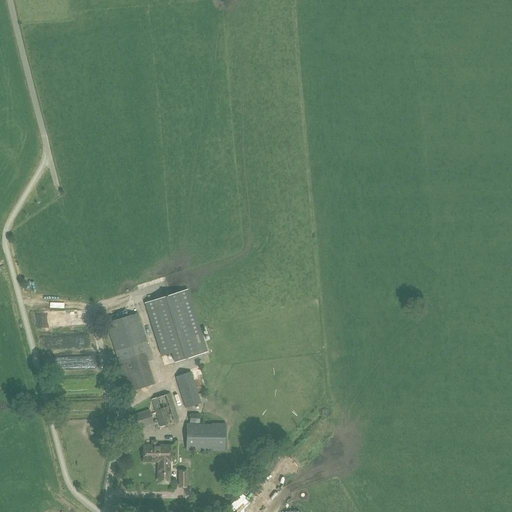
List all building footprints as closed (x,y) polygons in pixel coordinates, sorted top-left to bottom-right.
[(154,300),(170,353),(173,363),(206,352),(186,289),(154,300)] [(107,323),(121,369),(152,359),(138,313),(107,323)] [(63,370),(99,369),(98,357),(62,358),(63,370)] [(186,408),(207,401),(204,392),(198,394),(191,372),(176,377),(186,408)] [(68,391),(102,390),(102,378),(68,379),(68,391)] [(166,424),(178,420),(171,399),(173,398),(171,390),(157,394),(166,424)] [(135,429),(153,423),(149,410),(130,416),(135,429)] [(199,414),(190,414),(190,423),(199,423),(199,414)] [(225,451),(225,423),(212,423),(212,424),(186,424),(186,451),(225,451)] [(142,454),(143,456),(143,462),(158,462),(158,482),(160,482),(162,484),(166,484),(168,482),(169,482),(169,462),(170,462),(170,446),(143,446),(143,448),(142,450),(142,454)] [(187,471),(179,471),(179,482),(187,483),(187,471)] [(240,509),(242,511),(259,511),(265,506),(254,495),(240,509)]
